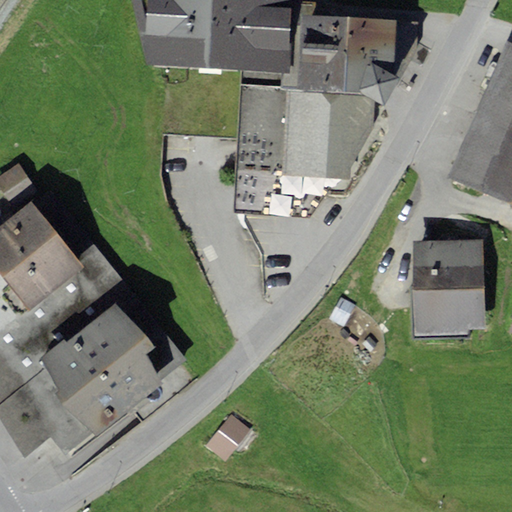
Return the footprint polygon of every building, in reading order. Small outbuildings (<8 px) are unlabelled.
[(292,0),(132,0),(132,6),(149,66),(241,71),(235,212),(310,217),(327,194),(337,180),(349,180),(349,169),(375,123),(374,101),(361,93),(278,88),(280,73),(290,74),(292,1),(292,0)] [(396,20),(314,16),(315,2),(292,1),(290,74),(280,73),(278,88),(361,93),(374,101),(382,106),(400,81),(373,63),(373,60),(393,62),(396,20)] [(511,43),(506,41),(446,179),(511,206),(511,43)] [(0,179),(0,190),(13,205),(35,186),(17,165),(0,179)] [(78,259),(31,202),(0,227),(0,275),(27,310),(84,267),(78,259)] [(482,240),(413,242),(415,338),(471,337),(471,330),(484,329),(482,240)] [(186,361),(93,245),(78,259),(84,267),(27,310),(0,331),(0,418),(25,459),(50,439),(67,459),(186,361)] [(0,331),(27,310),(0,275),(0,331)] [(253,432),(236,418),(210,451),(228,464),(253,432)]
